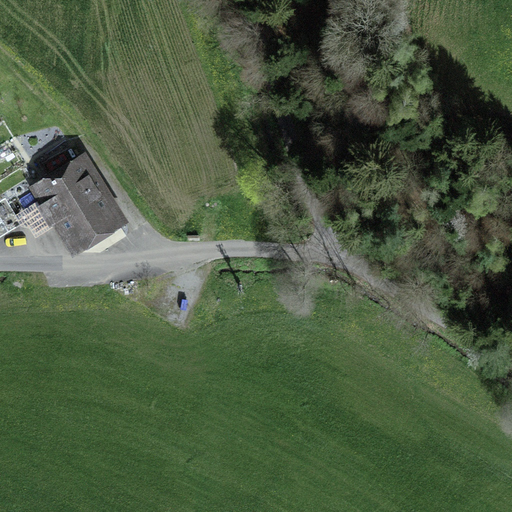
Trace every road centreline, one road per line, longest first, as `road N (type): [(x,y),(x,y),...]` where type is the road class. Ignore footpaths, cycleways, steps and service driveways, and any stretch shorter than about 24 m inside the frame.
road 1 (unclassified): [(248,0),(325,235),(362,272)]
road 2 (track): [(169,259),(92,140),(0,48)]
road 3 (unclassified): [(511,360),(362,272)]
